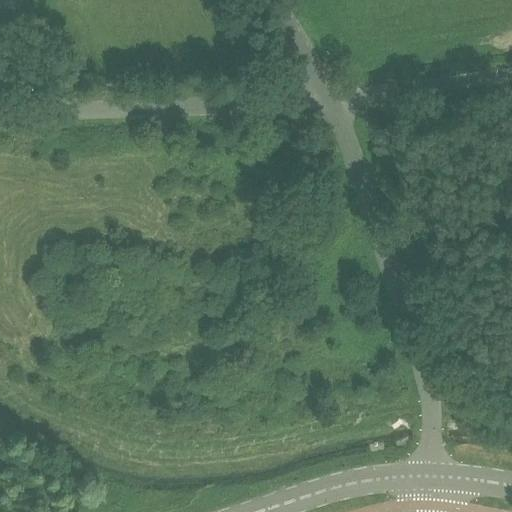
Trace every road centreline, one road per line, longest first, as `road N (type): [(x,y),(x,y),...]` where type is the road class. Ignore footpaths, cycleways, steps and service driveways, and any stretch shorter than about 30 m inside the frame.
road 1 (unclassified): [(328,104),(422,363),(432,477)]
road 2 (unclassified): [(328,104),(0,114)]
road 3 (unclassified): [(328,104),(511,78)]
road 4 (secondary): [(432,477),(349,485),(266,511)]
